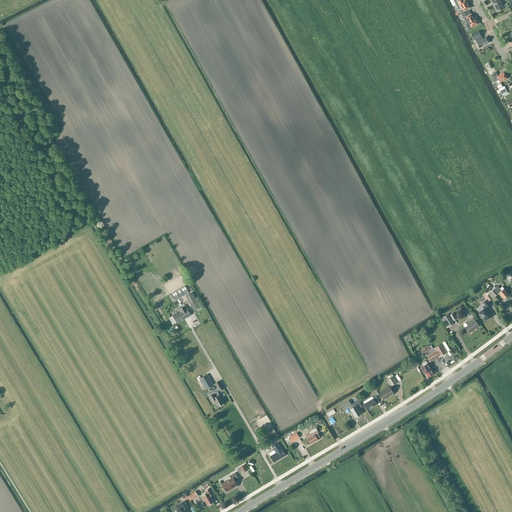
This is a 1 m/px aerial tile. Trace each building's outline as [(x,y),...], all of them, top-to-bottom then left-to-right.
[(462,0),(453,0),(459,10),(462,8),(463,11),(470,7),(465,0),(462,0)] [(501,1),(494,6),(497,12),(508,6),(507,4),(503,6),(501,1)] [(471,25),(472,27),(478,24),(475,18),(474,18),(471,14),(464,18),(469,26),(471,25)] [(481,36),(479,31),(471,35),(474,40),(475,39),(477,42),(477,43),(480,48),(489,43),(486,38),(483,39),(481,36)] [(507,78),(504,73),(498,76),(496,72),(491,75),(495,82),(499,79),(500,82),(507,78)] [(173,292),(176,299),(191,291),(187,284),(173,292)] [(500,289),(498,286),(488,294),(492,298),(499,293),(504,298),(508,294),(502,287),(500,289)] [(479,312),(486,321),(492,316),(485,308),(487,307),(487,308),(490,306),(488,302),(491,300),(485,292),(482,294),(486,300),(483,302),(485,304),(481,307),(483,309),(479,312)] [(192,293),(185,296),(193,310),(199,307),(192,293)] [(176,322),(190,315),(185,306),(178,309),(179,312),(172,315),(173,316),(176,322)] [(443,317),(449,327),(454,324),(448,314),(443,317)] [(465,327),(469,333),(479,326),(473,318),(467,322),(469,325),(465,327)] [(430,362),(436,359),(450,350),(445,341),(442,342),(443,343),(431,350),(425,353),(430,362)] [(426,373),(429,376),(434,374),(428,363),(420,368),(424,374),(426,373)] [(213,385),(207,374),(199,379),(205,389),(213,385)] [(387,379),(391,386),(398,382),(394,376),(387,379)] [(220,391),(224,389),(219,381),(215,383),(220,391)] [(380,392),(384,400),(394,394),(390,386),(380,392)] [(215,400),(219,406),(224,403),(220,397),(220,396),(217,392),(210,396),(212,401),(215,400)] [(373,399),(365,404),(368,409),(377,404),(375,402),(379,400),(378,400),(375,395),(372,397),(373,399)] [(340,405),(343,410),(351,404),(349,400),(340,405)] [(350,409),(355,417),(362,413),(359,409),(362,406),(358,400),(352,404),(354,407),(350,409)] [(336,413),(333,409),(326,413),(329,417),(336,413)] [(272,427),(264,432),(267,436),(275,432),(272,427)] [(320,437),(318,433),(317,432),(318,432),(316,428),(316,429),(309,432),(310,433),(308,434),(309,437),(308,438),(311,444),(317,440),(316,439),(318,438),(320,437)] [(300,438),(297,432),(289,437),(291,442),(300,438)] [(274,450),(269,453),(271,456),(270,456),(274,462),(286,455),(282,449),(278,443),(272,446),(274,450)] [(248,470),(245,465),(240,467),(237,469),(239,473),(242,471),(244,472),(248,470)] [(222,484),(226,492),(237,485),(235,481),(239,479),(235,473),(230,476),(231,479),(222,484)] [(203,496),(208,505),(214,501),(211,495),(213,494),(210,488),(206,491),(207,493),(203,496)] [(198,496),(195,491),(188,496),(191,501),(198,496)] [(177,511),(187,511),(185,509),(189,507),(185,501),(180,504),(181,507),(177,510),(177,511)]
